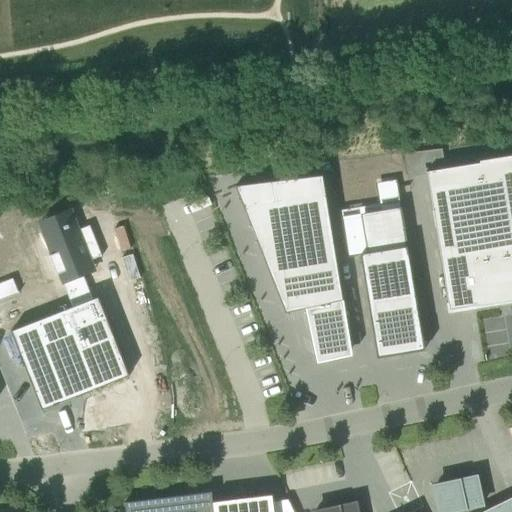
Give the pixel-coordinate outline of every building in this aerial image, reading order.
[(441,148),(422,151),(424,164),(443,161),(441,148)] [(511,156),(479,162),(479,163),(425,172),(447,303),(446,304),(448,314),(511,303),(511,156)] [(322,176),(234,186),(284,314),(305,309),(315,359),(351,351),(322,176)] [(378,204),(340,211),(341,220),(348,258),(360,255),(376,359),(423,351),(422,342),(399,205),(395,180),(375,184),(378,204)] [(75,225),(44,236),(51,255),(48,256),(56,275),(58,274),(62,283),(94,271),(90,261),(101,257),(89,226),(77,230),(75,225)] [(10,332),(41,411),(129,377),(98,297),(10,332)] [(511,511),(511,497),(482,511),(475,478),(433,487),(438,511),(511,511)] [(124,503),(124,511),(214,511),(213,502),(209,502),(208,495),(184,498),(184,496),(124,503)]
